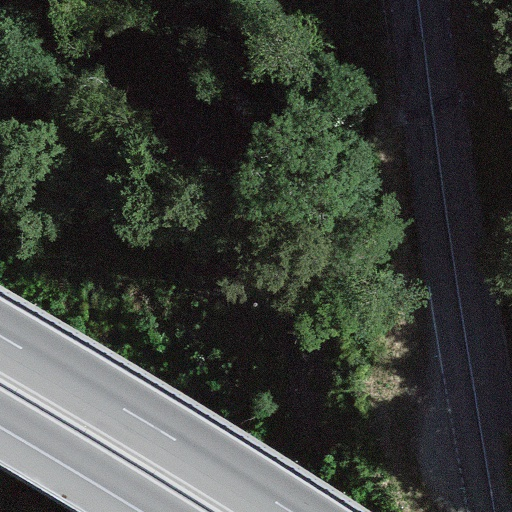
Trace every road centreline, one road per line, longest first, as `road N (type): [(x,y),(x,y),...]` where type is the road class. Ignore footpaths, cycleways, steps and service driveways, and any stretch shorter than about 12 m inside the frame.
road 1 (secondary): [(495,511),(418,0)]
road 2 (trunk): [(290,511),(0,336)]
road 3 (trunk): [(0,408),(171,511)]
